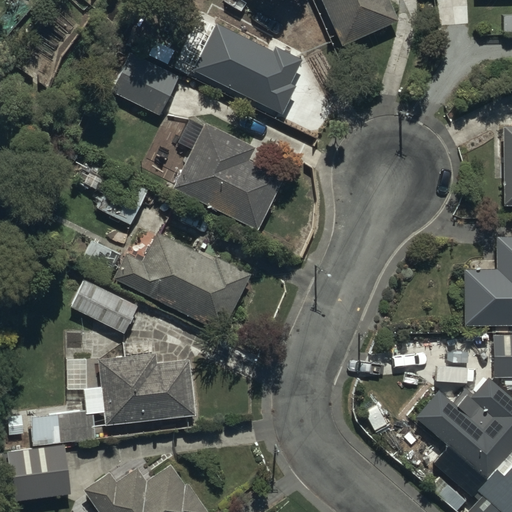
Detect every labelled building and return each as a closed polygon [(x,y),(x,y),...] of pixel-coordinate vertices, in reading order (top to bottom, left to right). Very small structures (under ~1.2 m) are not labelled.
[(321,0),(341,46),(397,22),(387,0),(321,0)] [(211,24),(188,73),(281,116),(294,89),(289,86),(300,61),(274,49),(272,53),(211,24)] [(179,77),(131,53),(112,91),(159,115),(179,77)] [(192,150),(173,188),(259,230),(283,181),(248,164),(255,149),(204,124),(202,128),(190,122),(179,144),(192,150)] [(511,128),(500,129),(502,206),(511,205),(511,128)] [(106,192),(97,208),(130,226),(139,210),(106,192)] [(126,254),(114,279),(222,331),(249,276),(215,259),(213,263),(156,235),(143,263),(126,254)] [(511,238),(495,238),(495,271),(464,271),(464,326),(511,326),(511,238)] [(111,274),(120,255),(90,243),(82,262),(111,274)] [(84,280),(70,307),(124,335),(138,307),(84,280)] [(511,334),(494,335),(494,377),(511,376),(511,334)] [(100,389),(102,414),(102,425),(193,419),(189,362),(156,364),(155,356),(118,358),(118,360),(98,361),(100,389)] [(413,417),(432,433),(424,442),(440,455),(447,446),(483,477),(474,488),(502,511),(511,511),(511,400),(487,377),(471,394),(465,388),(451,404),(437,391),(413,417)] [(102,414),(100,389),(82,390),(83,412),(59,414),(60,443),(95,441),(94,414),(102,414)] [(65,445),(5,452),(11,503),(71,496),(65,445)] [(206,511),(188,484),(185,485),(172,465),(146,482),(138,469),(115,484),(109,475),(84,491),(98,511),(206,511)]
